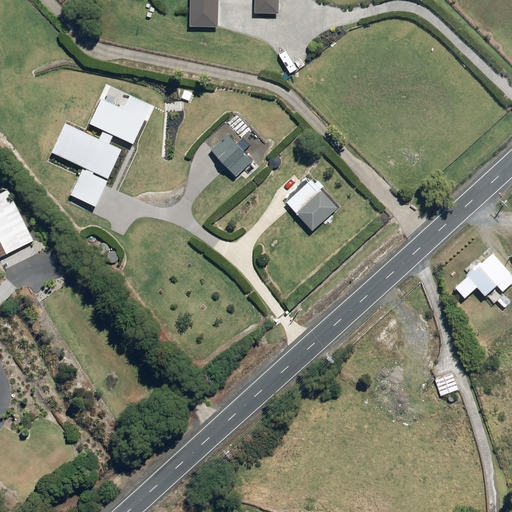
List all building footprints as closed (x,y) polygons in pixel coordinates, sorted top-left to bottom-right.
[(191,0),(191,25),(215,26),(215,0),(254,0),(255,14),(279,14),(278,0),(191,0)] [(102,99),(90,124),(104,131),(100,140),(66,124),(53,153),(87,169),(86,171),(83,170),(71,196),(96,207),(109,182),(94,175),(95,173),(109,180),(123,150),(110,145),(114,136),(134,145),(153,105),(111,86),(105,100),(102,99)] [(230,134),(213,149),(238,176),(254,160),(230,134)] [(284,165),(289,160),(281,153),(276,158),(275,156),(269,163),(277,170),(283,164),(284,165)] [(314,179),(288,202),(314,230),(339,207),(314,179)] [(0,258),(35,240),(9,190),(0,194),(0,258)] [(469,275),(470,276),(458,287),(467,297),(479,286),(487,296),(489,295),(495,301),(506,292),(505,291),(511,284),(511,262),(511,261),(506,265),(496,254),(478,270),(477,269),(469,275)] [(8,257),(1,262),(10,274),(17,269),(8,257)] [(511,334),(510,332),(481,350),(488,362),(511,346),(511,334)] [(436,379),(442,396),(460,390),(454,373),(436,379)]
